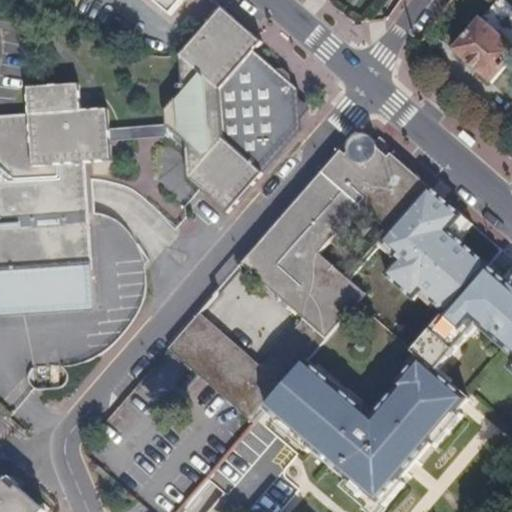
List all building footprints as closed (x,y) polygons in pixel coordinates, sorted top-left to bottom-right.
[(183,0),(150,0),(169,17),(183,0)] [(301,128),(299,90),(290,82),(290,73),(285,68),(276,70),(255,50),(261,42),(224,9),(212,23),(194,42),(187,49),(180,54),(182,92),(170,106),(171,128),(172,139),(186,151),(188,177),(228,212),(301,128)] [(493,85),(511,62),(511,46),(482,21),(455,53),(493,85)] [(81,175),(80,158),(79,142),(98,141),(97,129),(105,128),(104,106),(75,108),(74,81),(23,84),(25,111),(0,112),(0,270),(87,265),(84,211),(81,175)] [(106,141),(105,132),(105,128),(97,129),(98,141),(106,141)] [(172,139),(171,128),(105,132),(106,141),(106,143),(172,139)] [(342,154),(241,268),(304,323),(326,342),(357,306),(366,295),(367,295),(351,281),(320,254),(363,207),(393,234),(431,190),(399,161),(381,146),(372,138),(363,137),(357,138),(352,143),(351,146),(351,154),(347,159),(342,154)] [(106,143),(106,141),(98,141),(79,142),(80,158),(107,156),(106,143)] [(402,158),(384,142),(381,146),(399,161),(402,158)] [(90,211),(87,175),(81,175),(84,211),(90,211)] [(393,234),(351,281),(367,295),(395,262),(429,224),(447,203),(431,190),(393,234)] [(447,240),(466,219),(447,203),(429,224),(447,240)] [(486,264),(499,249),(486,237),(461,265),(456,261),(429,292),(395,262),(367,295),(366,295),(385,312),(377,322),(410,351),(486,264)] [(511,286),(510,285),(486,264),(410,351),(421,360),(435,373),(457,348),(451,343),(470,320),(477,325),(488,335),(486,337),(498,347),(499,346),(506,352),(511,344),(511,286)] [(0,311),(89,306),(87,265),(0,270),(0,311)] [(262,371),(200,315),(168,351),(188,368),(199,355),(247,397),(253,389),(249,386),(262,371)] [(457,348),(477,325),(470,320),(451,343),(457,348)] [(271,405),(310,360),(326,342),(304,323),(262,371),(249,386),(253,389),(271,405)] [(247,397),(199,355),(188,368),(253,426),(270,406),(271,405),(253,389),(247,397)] [(460,411),(469,401),(465,399),(435,373),(421,360),(401,384),(403,386),(371,422),(367,418),(371,413),(310,360),(271,405),(270,406),(277,413),(312,443),(342,470),(333,479),(367,509),(375,500),(384,508),(405,483),(400,479),(431,444),(460,411)] [(436,448),(465,415),(460,411),(431,444),(436,448)] [(312,443),(277,413),(272,419),(306,450),(312,443)] [(0,511),(40,511),(6,483),(0,490),(0,511)] [(370,511),(380,511),(384,508),(375,500),(367,509),(370,511)]
